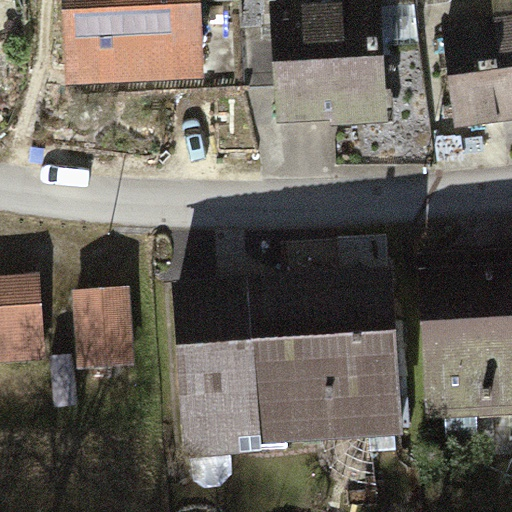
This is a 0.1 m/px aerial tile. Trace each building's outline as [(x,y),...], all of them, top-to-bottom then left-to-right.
[(228,0),(88,0),(94,82),(234,73),(228,0)] [(404,0),(368,0),(294,7),(306,125),(416,114),(404,0)] [(511,22),(447,32),(460,123),(511,116),(511,22)] [(511,249),(430,256),(441,414),(511,408),(511,249)] [(421,433),(409,268),(191,285),(203,449),(421,433)] [(47,276),(0,278),(0,363),(50,362),(47,276)] [(84,369),(143,366),(139,288),(81,291),(84,369)] [(54,309),(56,357),(80,356),(78,308),(54,309)]
